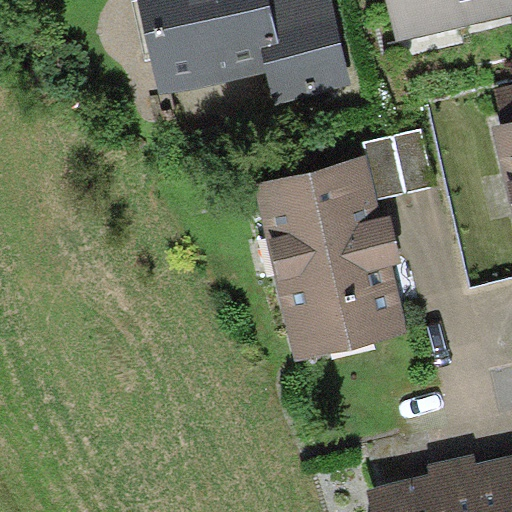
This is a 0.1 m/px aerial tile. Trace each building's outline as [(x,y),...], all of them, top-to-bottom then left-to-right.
[(140,0),(162,96),(267,73),(262,50),(279,46),(268,0),(140,0)] [(332,0),(268,0),(279,46),(262,50),(267,73),(275,106),(354,86),(332,0)] [(511,0),(388,0),(398,42),(511,16),(511,0)] [(511,127),(489,134),(511,221),(511,127)] [(368,159),(378,201),(435,187),(421,130),(365,143),(368,159)] [(253,187),(297,368),(410,337),(392,270),(404,266),(397,239),(392,220),(383,222),(378,201),(368,159),(253,187)] [(428,479),(369,493),(373,511),(511,511),(511,458),(476,466),(475,460),(457,464),(426,471),(428,479)]
